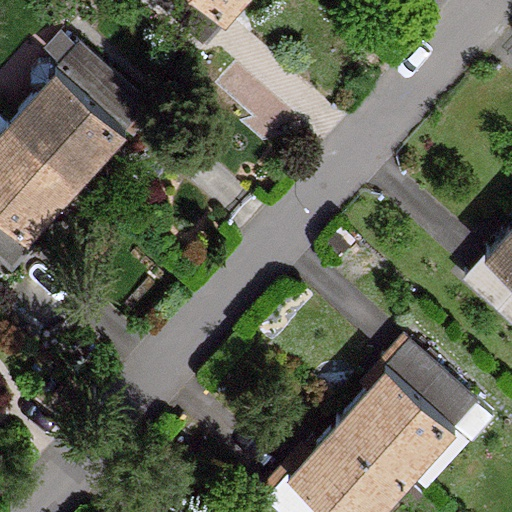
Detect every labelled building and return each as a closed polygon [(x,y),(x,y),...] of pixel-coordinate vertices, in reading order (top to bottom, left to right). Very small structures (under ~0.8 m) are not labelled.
[(206,0),(170,0),(190,18),(206,0)] [(60,60),(64,63),(114,106),(133,83),(79,37),(60,60)] [(64,63),(16,118),(75,169),(123,114),(114,106),(64,63)] [(16,118),(0,136),(0,200),(16,216),(26,225),(75,169),(16,118)] [(0,234),(16,216),(0,200),(0,234)] [(511,228),(494,249),(511,264),(511,228)] [(511,264),(494,249),(491,246),(470,270),(511,306),(511,264)] [(389,356),(393,359),(442,403),(461,381),(409,334),(389,356)] [(393,359),(344,413),(402,466),(451,411),(442,403),(393,359)] [(344,413),(295,467),(342,511),(359,511),(402,466),(344,413)] [(341,511),(342,511),(295,467),(292,464),(271,487),(297,511),(341,511)]
